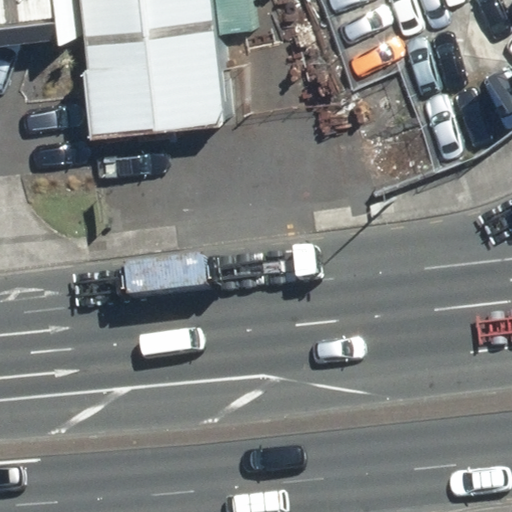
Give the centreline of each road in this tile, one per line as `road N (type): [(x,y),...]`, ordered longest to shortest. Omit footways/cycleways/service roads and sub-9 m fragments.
road 1 (primary): [(511,449),(0,498)]
road 2 (primary): [(0,353),(436,302)]
